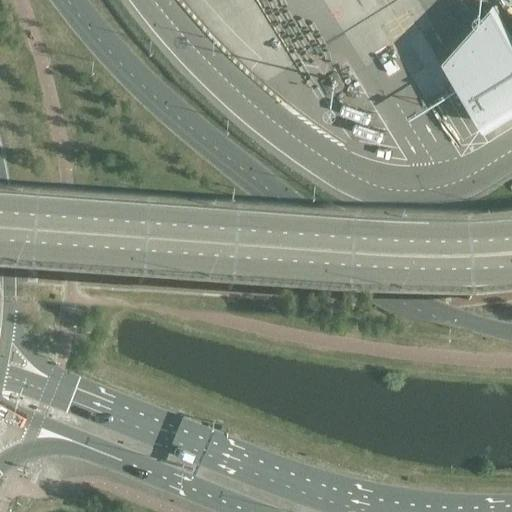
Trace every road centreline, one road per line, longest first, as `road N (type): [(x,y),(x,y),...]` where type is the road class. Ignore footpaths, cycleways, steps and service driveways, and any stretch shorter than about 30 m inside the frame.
road 1 (tertiary): [(397,511),(326,496),(0,376)]
road 2 (tertiary): [(0,410),(242,511)]
road 3 (tertiary): [(0,376),(9,297),(0,182)]
